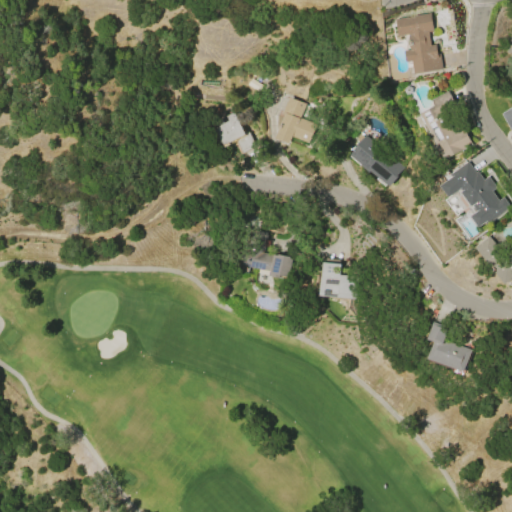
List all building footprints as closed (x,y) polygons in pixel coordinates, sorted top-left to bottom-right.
[(441,68),(414,73),(412,60),(406,61),(404,51),(410,50),(407,43),(408,34),(397,36),(394,19),(429,12),(433,29),(427,30),(430,45),(435,44),(436,54),(438,54),(441,68)] [(472,145),(445,159),(441,152),(438,155),(431,146),(435,144),(431,135),(429,136),(427,133),(429,132),(425,124),(420,127),(416,118),(421,115),(420,114),(434,106),(431,100),(449,90),(462,114),(457,117),(472,145)] [(316,125),(309,143),(293,136),(290,144),(275,138),(284,115),(281,114),(288,97),(305,104),(299,118),(316,125)] [(511,131),(501,114),(511,107),(511,131)] [(254,146),(242,152),(234,138),(223,145),(212,123),(219,120),(221,124),(227,120),(225,116),(232,112),(243,134),(247,132),(254,146)] [(404,168),(389,186),(370,171),(369,172),(361,166),(362,164),(349,154),(364,134),(390,154),(389,155),(404,168)] [(510,206),(489,222),(487,220),(478,227),(469,216),(476,211),(472,205),(470,206),(460,192),(462,191),(460,188),(447,197),(439,185),(451,177),(449,174),(467,161),(475,172),(476,170),(483,179),(488,176),(496,187),(491,191),(498,200),(503,197),(510,206)] [(269,271),(239,265),(242,248),(246,249),(247,242),(248,243),(251,229),(265,232),(265,235),(266,235),(265,240),(264,240),(263,245),(264,245),(263,251),(262,251),(261,252),(277,255),(277,254),(290,257),(289,257),(293,258),(290,277),(279,275),(278,277),(268,276),(269,271)] [(511,278),(505,284),(475,247),(488,237),(504,257),(511,250),(511,278)] [(318,296),(321,262),(339,264),(338,275),(356,276),(354,298),(318,296)] [(463,371),(426,358),(432,342),(425,339),(431,321),(447,327),(442,340),(471,350),(463,371)]
